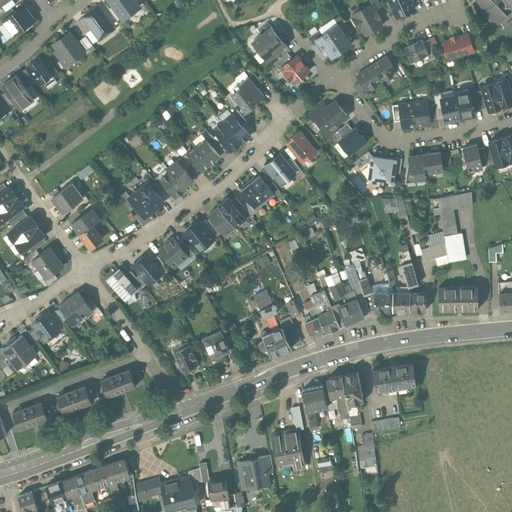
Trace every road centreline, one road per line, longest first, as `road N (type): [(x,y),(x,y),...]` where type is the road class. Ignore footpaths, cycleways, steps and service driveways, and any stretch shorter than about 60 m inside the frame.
road 1 (secondary): [(511,329),(336,356),(189,409)]
road 2 (residential): [(292,109),(213,191),(84,268)]
road 3 (residential): [(330,77),(396,143),(511,118)]
road 4 (secondary): [(189,409),(0,476)]
road 5 (residential): [(189,409),(84,268)]
road 6 (residential): [(330,77),(400,31),(453,14)]
